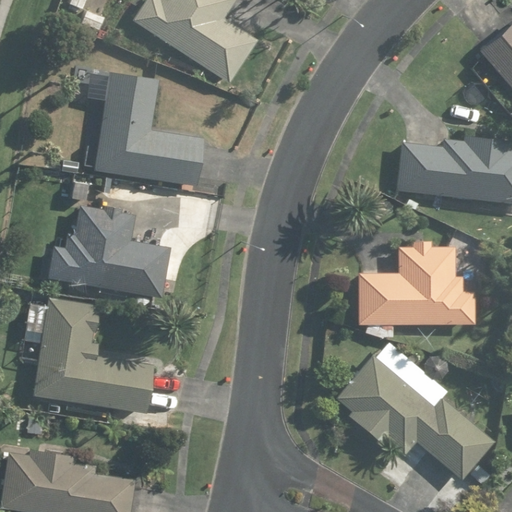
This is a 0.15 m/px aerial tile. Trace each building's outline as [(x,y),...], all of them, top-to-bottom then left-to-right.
[(87,0),(65,0),(65,2),(80,8),(74,24),(94,31),(100,16),(84,10),(87,0)] [(137,0),(124,21),(222,82),(248,41),(214,20),(226,0),(137,0)] [(511,22),(511,21),(475,52),(511,95),(511,22)] [(149,78),(102,74),(92,173),(189,183),(194,135),(143,130),(149,78)] [(398,136),(391,189),(511,203),(511,148),(491,146),(492,137),(463,134),(462,143),(398,136)] [(48,247),(43,280),(159,296),(166,247),(126,242),(129,215),(77,208),(73,239),(63,237),(61,249),(48,247)] [(350,274),(350,326),(469,326),(469,292),(456,292),(456,277),(449,277),(449,246),(425,246),(425,240),(408,240),(408,247),(392,247),(392,274),(350,274)] [(90,304),(40,297),(26,398),(139,413),(146,366),(89,358),(91,343),(85,342),(90,304)] [(365,355),(326,397),(345,414),(341,418),(370,445),(379,435),(399,454),(412,440),(456,481),(488,447),(434,397),(441,390),(387,340),(369,358),(365,355)] [(7,440),(0,483),(0,507),(32,511),(121,511),(126,478),(78,470),(81,451),(7,440)]
